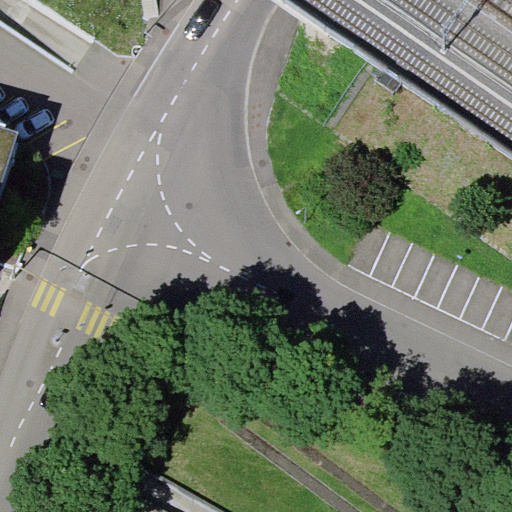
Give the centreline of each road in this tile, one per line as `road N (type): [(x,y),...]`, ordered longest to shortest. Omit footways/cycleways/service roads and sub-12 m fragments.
road 1 (residential): [(511,399),(131,206)]
road 2 (residential): [(131,206),(45,375),(0,506)]
road 3 (residential): [(242,0),(175,106),(131,206)]
